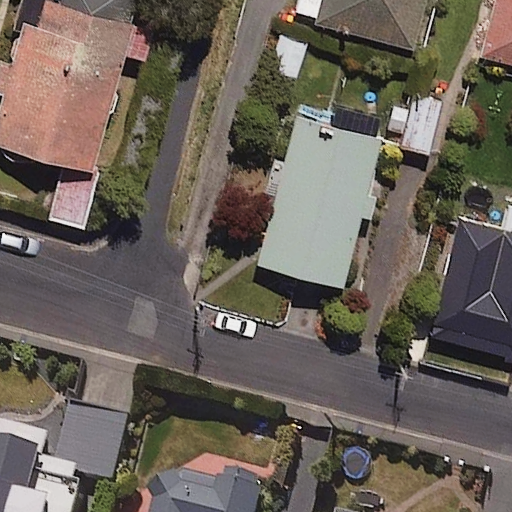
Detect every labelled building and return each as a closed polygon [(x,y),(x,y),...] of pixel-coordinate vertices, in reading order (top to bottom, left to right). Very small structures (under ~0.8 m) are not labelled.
[(134,0),(24,0),(0,86),(0,92),(5,94),(0,110),(0,149),(91,176),(126,57),(144,62),(152,33),(127,26),(134,0)] [(425,0),(298,0),(294,16),(413,48),(425,0)] [(511,0),(492,0),(478,57),(511,65),(511,0)] [(307,40),(278,30),(265,71),(294,81),(307,40)] [(441,102),(416,96),(405,149),(430,154),(441,102)] [(386,120),(301,98),(257,267),(342,289),(386,120)] [(511,206),(508,205),(502,232),(457,222),(433,325),(511,343),(511,206)] [(134,423),(77,408),(60,473),(118,488),(134,423)] [(37,511),(48,471),(0,457),(0,511),(37,511)] [(227,490),(171,475),(160,511),(268,511),(274,492),(229,480),(227,490)]
